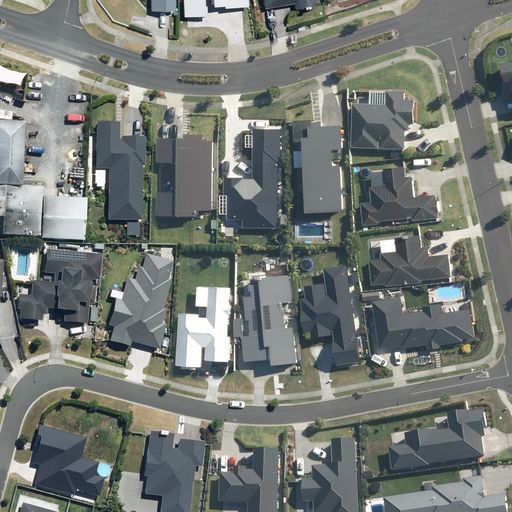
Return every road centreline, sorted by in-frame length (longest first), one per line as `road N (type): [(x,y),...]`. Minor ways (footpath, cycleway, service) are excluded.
road 1 (residential): [(511,375),(285,414),(232,414),(50,377),(19,402),(0,469)]
road 2 (residential): [(511,295),(449,28)]
road 3 (tertiary): [(449,28),(267,85)]
road 4 (tertiary): [(264,64),(444,5)]
